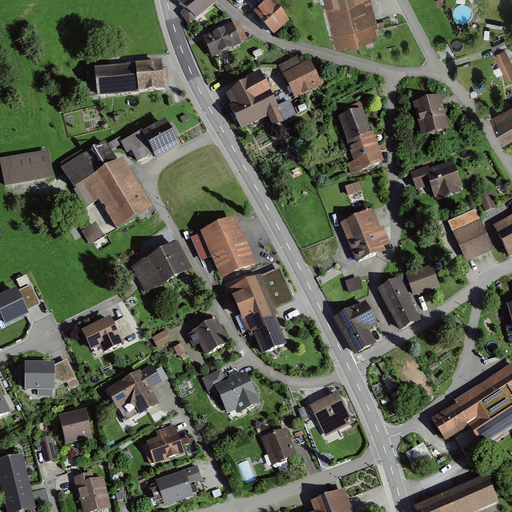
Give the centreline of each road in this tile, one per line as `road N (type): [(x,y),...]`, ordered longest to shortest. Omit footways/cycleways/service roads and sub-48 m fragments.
road 1 (residential): [(349,368),(304,383),(250,357),(171,227),(151,188),(153,171),(222,129)]
road 2 (residential): [(394,76),(395,248),(377,275),(376,294),(397,342)]
road 3 (tertiary): [(222,129),(349,368)]
road 4 (residential): [(382,440),(453,391),(482,282)]
road 5 (residential): [(219,0),(273,41),(394,76)]
road 6 (residential): [(236,506),(386,452)]
road 7 (tertiary): [(167,0),(181,49),(222,129)]
road 8 (residential): [(163,389),(236,506)]
road 9 (residential): [(511,167),(437,70)]
